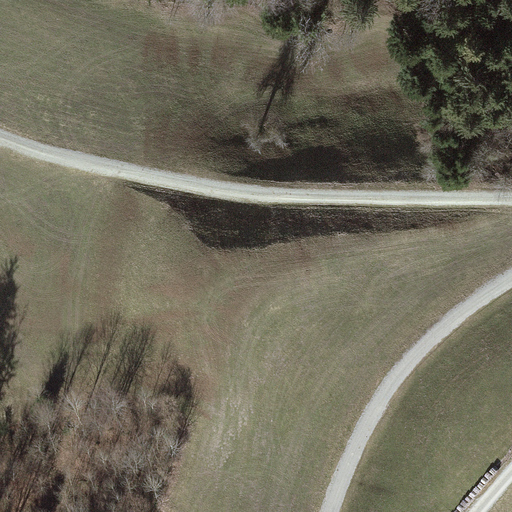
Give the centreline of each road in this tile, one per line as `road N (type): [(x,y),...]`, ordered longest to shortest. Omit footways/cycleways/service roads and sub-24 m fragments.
road 1 (track): [(511,199),(228,191),(41,158),(0,141)]
road 2 (track): [(511,273),(425,335),(367,419),(331,511)]
